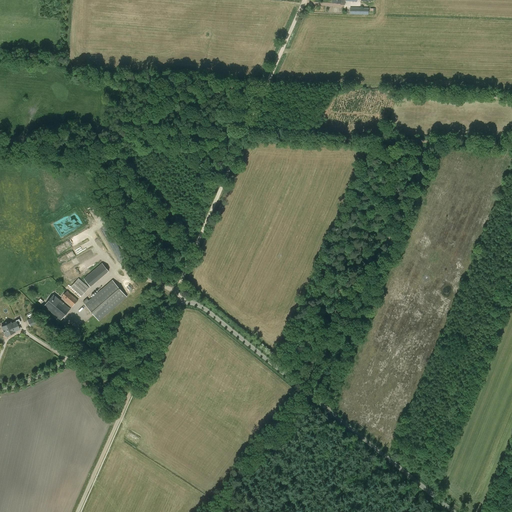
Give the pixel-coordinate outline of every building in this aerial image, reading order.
[(84,279),(91,287),(109,271),(102,263),(84,279)] [(79,278),(71,287),(82,296),(89,287),(79,278)] [(85,305),(94,315),(99,321),(127,297),(112,280),(89,301),(87,298),(83,302),(85,304),(85,305)] [(62,298),(73,307),(78,300),(68,291),(62,298)] [(54,295),(44,306),(61,320),(70,309),(60,301),(61,301),(54,295)] [(27,320),(30,326),(39,322),(37,316),(27,320)] [(16,322),(11,324),(10,322),(1,326),(6,336),(15,332),(14,331),(20,329),(16,322)] [(138,422),(136,427),(146,431),(148,427),(138,422)]
